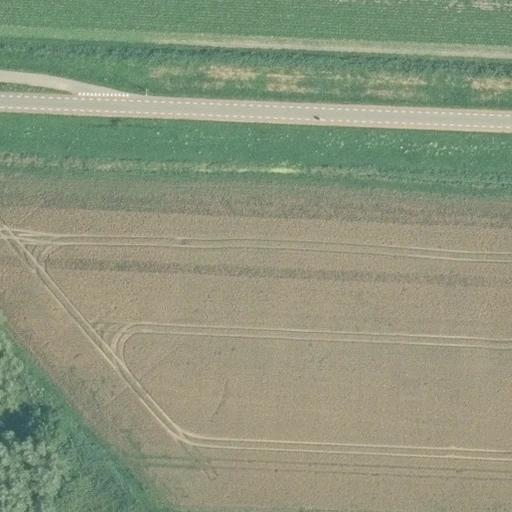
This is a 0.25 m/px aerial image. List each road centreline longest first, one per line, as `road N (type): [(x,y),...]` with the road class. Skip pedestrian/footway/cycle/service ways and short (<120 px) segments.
road 1 (tertiary): [(122,106),(511,123)]
road 2 (unclassified): [(122,106),(0,80)]
road 3 (tertiary): [(122,106),(0,103)]
